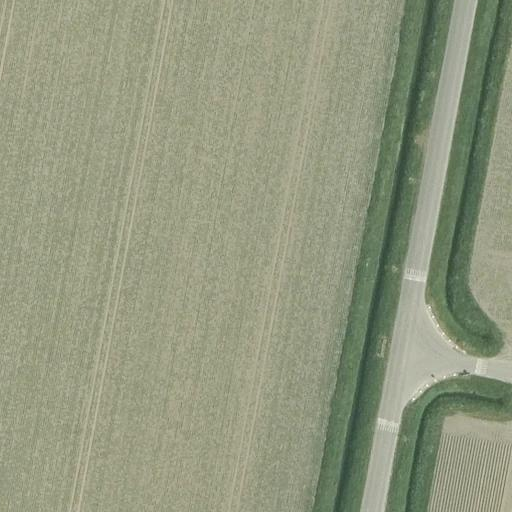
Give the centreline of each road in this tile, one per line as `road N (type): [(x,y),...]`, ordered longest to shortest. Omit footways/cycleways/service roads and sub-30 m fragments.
road 1 (tertiary): [(402,350),(466,0)]
road 2 (tertiary): [(372,511),(402,350)]
